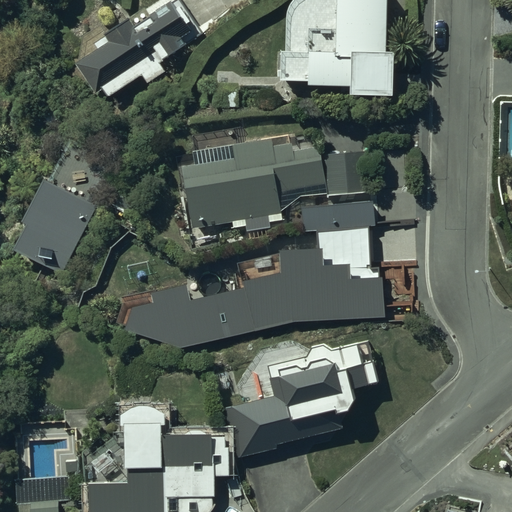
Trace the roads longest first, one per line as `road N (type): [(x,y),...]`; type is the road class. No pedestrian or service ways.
road 1 (residential): [(511,364),(462,284),(458,0)]
road 2 (residential): [(351,511),(511,371)]
